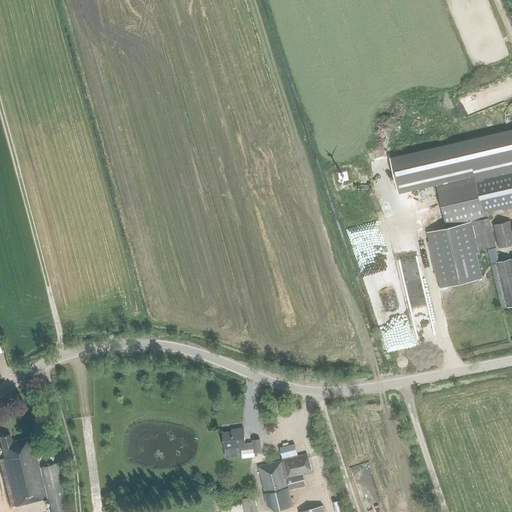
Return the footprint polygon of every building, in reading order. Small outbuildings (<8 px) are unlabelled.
[(398,191),(436,182),(446,227),(426,232),(438,289),(481,279),(476,254),(479,253),(478,250),(495,246),(488,212),(511,206),(511,130),(391,158),(398,191)] [(511,244),(511,229),(510,221),(493,225),(499,248),(511,244)] [(511,258),(498,261),(496,248),(487,250),(502,310),(511,306),(511,258)] [(245,444),(243,428),(236,429),(237,431),(222,433),(224,449),(225,449),(226,458),(242,456),(242,458),(254,457),(254,452),(261,451),(260,439),(252,440),(253,443),(245,444)] [(47,498),(50,511),(66,511),(60,483),(61,482),(57,463),(38,468),(31,437),(11,442),(10,435),(0,436),(0,440),(5,458),(0,459),(0,466),(10,507),(47,498)] [(297,455),(295,443),(279,447),(282,460),(257,466),(267,506),(275,510),(293,506),(289,490),(306,485),(303,475),(311,473),(306,454),(297,455)] [(257,511),(253,496),(241,500),(244,511),(257,511)] [(243,511),(241,503),(229,506),(230,511),(243,511)]
